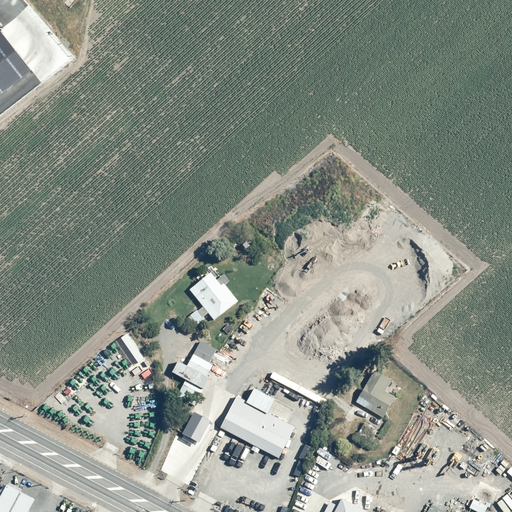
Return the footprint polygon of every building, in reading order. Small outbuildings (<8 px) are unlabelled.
[(0,95),(30,72),(0,32),(0,95)] [(219,277),(210,266),(196,278),(199,281),(189,289),(213,320),(236,301),(223,284),(227,280),(222,274),(219,277)] [(191,384),(202,389),(207,377),(206,377),(212,365),(209,363),(216,349),(199,341),(186,367),(180,379),(191,384)] [(201,392),(189,386),(183,398),(195,404),(201,392)] [(289,425),(229,393),(212,424),(273,455),(289,425)] [(210,421),(200,415),(188,438),(198,443),(210,421)] [(0,511),(16,511),(25,495),(0,481),(0,511)] [(362,511),(334,497),(326,511),(362,511)] [(483,511),(486,506),(472,499),(467,508),(475,511),(483,511)]
